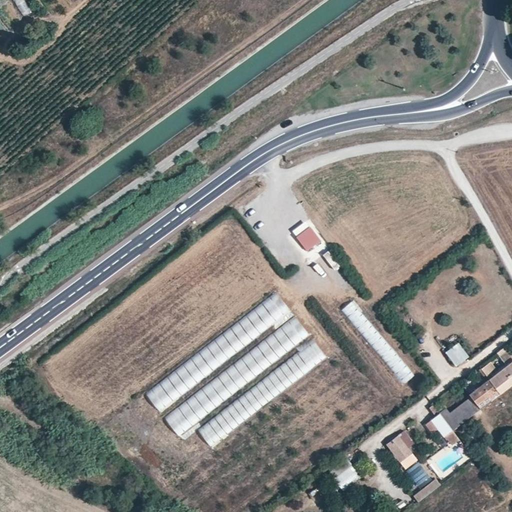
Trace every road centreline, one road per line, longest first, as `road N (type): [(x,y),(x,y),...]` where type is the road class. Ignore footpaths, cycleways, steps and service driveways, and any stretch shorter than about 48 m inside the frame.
road 1 (secondary): [(0,346),(264,152),(349,121),(443,108)]
road 2 (track): [(264,152),(278,177),(365,147),(511,132)]
road 3 (track): [(445,144),(511,268)]
